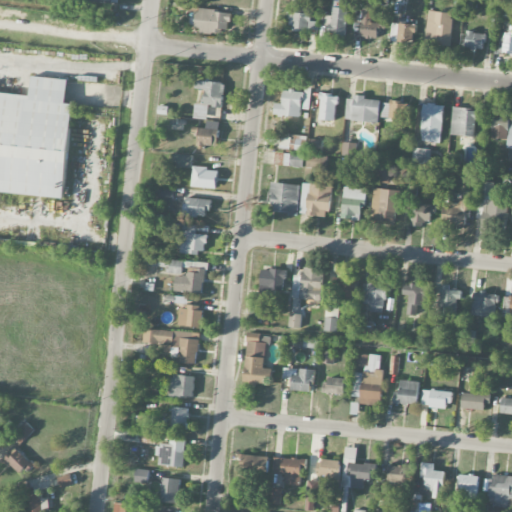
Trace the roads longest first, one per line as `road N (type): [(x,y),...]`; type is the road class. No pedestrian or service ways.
road 1 (residential): [(265,0),(210,511)]
road 2 (residential): [(150,0),(97,511)]
road 3 (residential): [(511,84),(146,44)]
road 4 (residential): [(511,447),(221,416)]
road 5 (residential): [(511,265),(240,237)]
